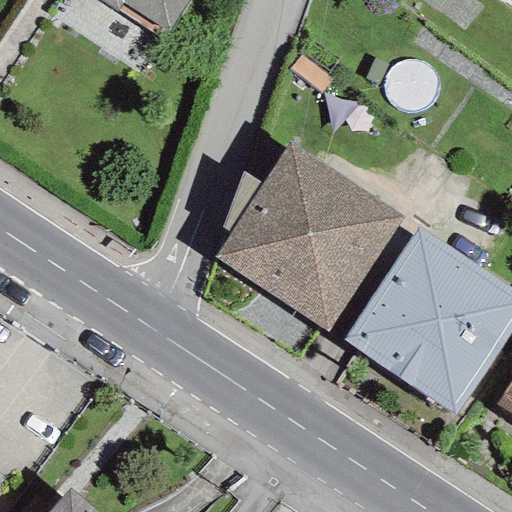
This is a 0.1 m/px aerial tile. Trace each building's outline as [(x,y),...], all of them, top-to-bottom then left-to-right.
[(124,0),(163,26),(181,0),(104,0),(113,6),(117,0),(124,0)] [(319,96),(331,81),(299,57),(288,72),(319,96)] [(441,222),(472,181),(434,153),(405,193),(441,222)] [(323,321),(383,227),(291,167),(231,259),(323,321)] [(450,407),(511,317),(511,315),(420,256),(360,346),(450,407)]
